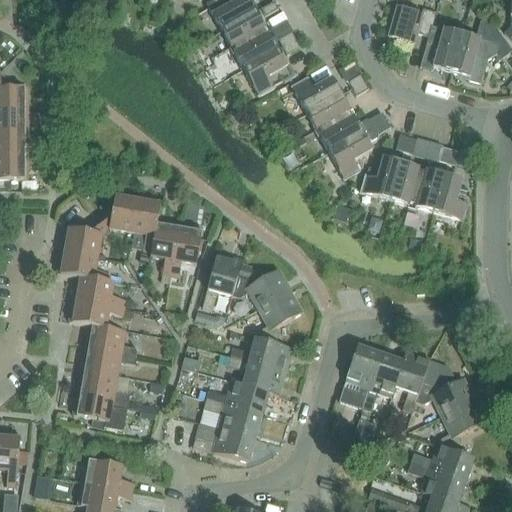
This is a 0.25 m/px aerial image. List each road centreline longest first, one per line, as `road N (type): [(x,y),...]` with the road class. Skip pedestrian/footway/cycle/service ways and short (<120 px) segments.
road 1 (residential): [(505,309),(337,329),(294,483),(192,493),(187,511)]
road 2 (residential): [(366,0),(356,38),(386,92),(511,126)]
road 3 (residential): [(511,130),(495,188),(495,268),(505,309)]
road 4 (residential): [(0,361),(15,349),(25,248)]
